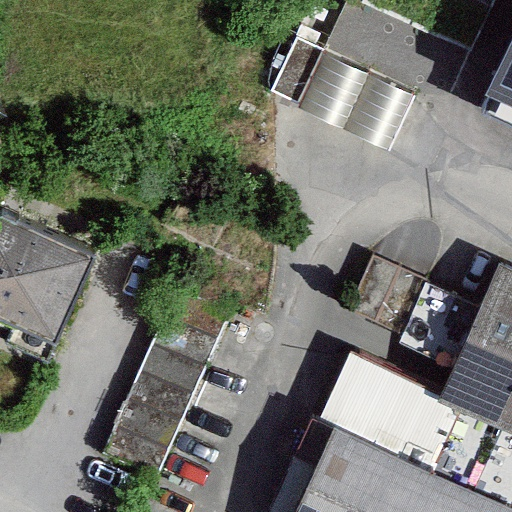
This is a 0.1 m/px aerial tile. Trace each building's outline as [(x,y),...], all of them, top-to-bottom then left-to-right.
[(299,92),(382,134),(410,79),(326,38),(299,92)] [(511,42),(489,94),(511,103),(511,42)] [(0,287),(57,313),(92,236),(0,194),(0,287)] [(511,272),(496,265),(476,309),(449,367),(439,389),(470,404),(511,423),(511,272)] [(234,302),(179,278),(102,456),(157,480),(234,302)] [(476,309),(427,286),(400,345),(449,367),(476,309)] [(470,404),(439,389),(361,354),(329,422),(343,428),(438,472),(470,404)] [(511,423),(470,404),(438,472),(511,506),(511,423)] [(511,511),(511,506),(438,472),(343,428),(304,511),(511,511)]
